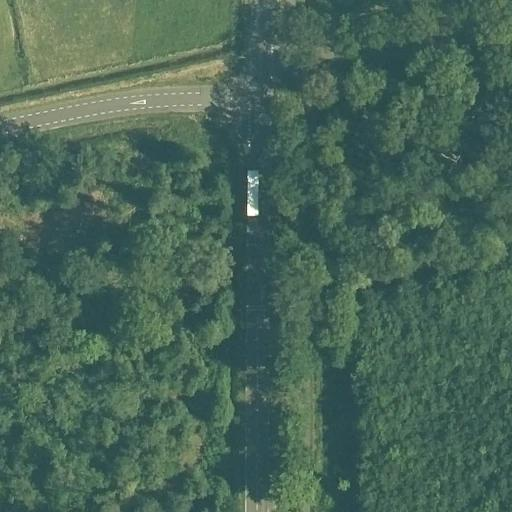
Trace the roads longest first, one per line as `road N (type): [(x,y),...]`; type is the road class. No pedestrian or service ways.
road 1 (tertiary): [(257,511),(261,99)]
road 2 (tertiary): [(0,129),(140,102),(261,99)]
road 3 (unclassified): [(262,63),(511,10)]
